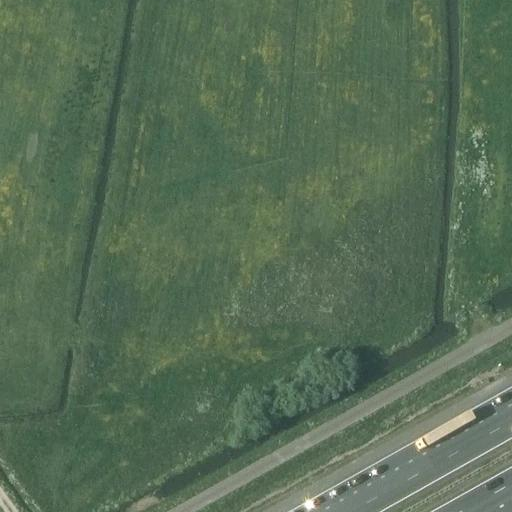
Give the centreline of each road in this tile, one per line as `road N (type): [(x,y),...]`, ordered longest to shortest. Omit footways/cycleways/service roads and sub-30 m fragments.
road 1 (unclassified): [(181,511),(511,326)]
road 2 (motorway): [(511,423),(353,511)]
